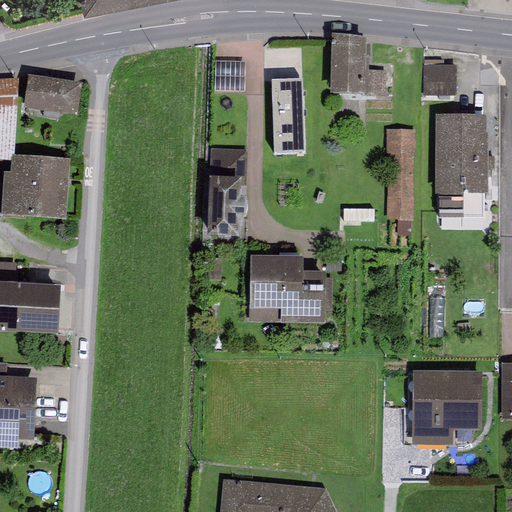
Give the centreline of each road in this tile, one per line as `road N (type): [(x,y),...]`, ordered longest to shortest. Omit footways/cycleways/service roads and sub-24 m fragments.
road 1 (unclassified): [(106,40),(75,511)]
road 2 (primary): [(511,41),(238,18)]
road 3 (unknown): [(511,99),(508,332)]
road 4 (primary): [(238,18),(106,40)]
